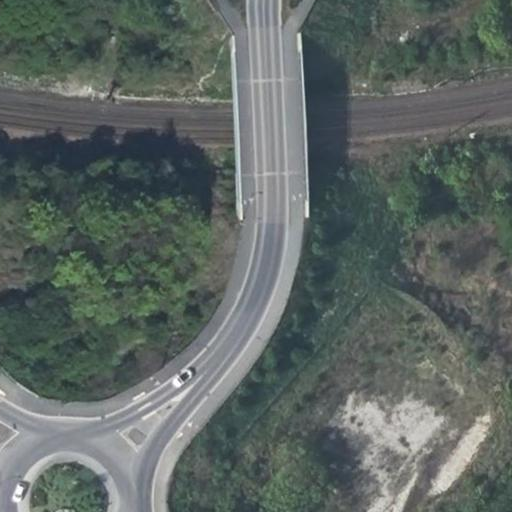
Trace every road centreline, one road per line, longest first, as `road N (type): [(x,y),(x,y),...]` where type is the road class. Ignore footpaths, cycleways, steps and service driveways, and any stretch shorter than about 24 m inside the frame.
road 1 (tertiary): [(239,336),(265,283),(274,230),(266,0)]
road 2 (tertiary): [(239,336),(142,404),(74,431)]
road 3 (tertiary): [(131,485),(164,428),(225,367),(239,336)]
